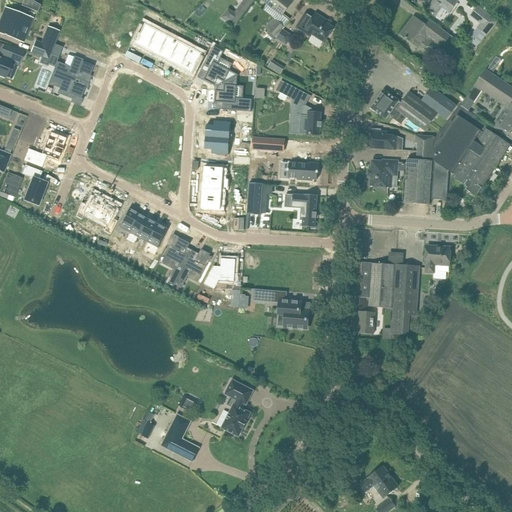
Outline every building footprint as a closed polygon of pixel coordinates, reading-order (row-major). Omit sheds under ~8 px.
[(242,0),(244,1),(235,13),(241,17),(253,0),(242,0)] [(289,0),(263,0),(272,7),(282,15),(286,10),(293,2),(289,0)] [(448,11),(457,0),(455,0),(427,0),(423,5),(429,9),(428,10),(430,11),(430,10),(436,14),(442,7),(448,11)] [(487,32),(497,20),(478,5),(470,16),(479,24),(476,28),(477,28),(469,38),(477,44),(487,32)] [(0,33),(17,40),(26,16),(5,7),(0,19),(0,33)] [(325,43),(334,28),(321,20),(323,18),(315,13),(311,20),(304,16),(296,28),(310,37),(312,35),(325,43)] [(401,35),(411,42),(419,48),(422,43),(427,46),(438,45),(442,47),(450,35),(427,18),(427,19),(432,23),(429,28),(414,17),(401,35)] [(269,31),(275,36),(284,27),(278,22),(269,31)] [(145,24),(135,44),(147,50),(157,30),(145,24)] [(59,31),(47,27),(41,43),(35,40),(31,52),(48,59),(59,31)] [(276,39),(286,45),(293,35),(283,29),(276,39)] [(157,30),(147,50),(158,55),(168,36),(157,30)] [(168,36),(158,55),(169,61),(179,42),(168,36)] [(179,42),(169,61),(180,67),(190,48),(179,42)] [(62,47),(55,44),(51,54),(58,57),(62,47)] [(0,74),(5,77),(11,62),(18,65),(19,62),(23,52),(5,45),(1,55),(2,55),(1,58),(0,57),(0,74)] [(214,47),(202,69),(208,72),(204,79),(214,85),(215,84),(217,86),(218,86),(237,75),(238,75),(218,65),(224,53),(214,47)] [(190,48),(180,67),(192,73),(202,54),(190,48)] [(57,62),(59,57),(51,54),(47,64),(49,65),(55,67),(57,62)] [(55,67),(54,70),(86,82),(83,81),(85,74),(90,76),(90,75),(94,66),(83,61),(83,60),(74,56),(70,66),(57,62),(55,67)] [(257,65),(248,60),(245,65),(251,68),(257,65)] [(269,60),(266,68),(280,73),(283,66),(269,60)] [(492,63),(487,71),(492,74),(498,67),(492,63)] [(54,70),(51,77),(62,82),(59,88),(57,93),(72,99),(74,95),(81,98),(85,88),(84,87),(86,82),(54,70)] [(492,127),(511,139),(511,103),(511,101),(511,87),(492,74),(487,71),(486,70),(475,86),(505,106),(492,127)] [(217,91),(216,102),(224,102),(224,109),(253,109),(253,103),(236,102),(237,91),(237,75),(218,86),(218,91),(217,91)] [(276,90),(276,91),(293,99),(296,101),(296,100),(295,100),(300,91),(310,97),(311,97),(311,96),(281,81),(276,90)] [(456,106),(431,87),(421,101),(438,113),(446,120),(456,106)] [(255,89),(255,99),(263,100),(263,89),(255,89)] [(409,92),(401,103),(385,91),(383,94),(382,93),(379,97),(380,98),(372,108),(372,107),(370,109),(378,115),(379,114),(386,119),(388,116),(395,121),(401,113),(425,131),(438,113),(421,101),(409,92)] [(465,99),(461,106),(469,111),(474,104),(466,98),(465,99)] [(315,113),(315,111),(315,110),(306,105),(299,102),(299,103),(302,104),(301,123),(291,123),(290,133),(320,135),(321,128),(322,128),(322,127),(321,127),(321,123),(322,123),(322,122),(321,122),(322,113),(321,113),(315,113)] [(0,105),(0,115),(6,118),(9,109),(0,105)] [(486,125),(486,123),(469,111),(461,106),(459,105),(436,137),(434,139),(430,199),(450,200),(452,176),(453,177),(488,126),(486,125)] [(29,117),(21,136),(36,141),(43,123),(29,117)] [(206,126),(206,137),(228,139),(229,123),(214,122),(214,126),(206,126)] [(492,129),(488,126),(453,177),(468,187),(466,190),(477,197),(511,145),(491,131),(492,129)] [(372,128),(372,130),(371,130),(370,147),(396,149),(397,135),(387,134),(387,131),(380,131),(381,129),(372,128)] [(13,129),(10,136),(16,138),(19,131),(13,129)] [(28,149),(23,160),(41,168),(46,156),(57,161),(60,154),(61,154),(63,148),(62,148),(66,139),(49,132),(41,154),(28,149)] [(434,139),(436,137),(415,135),(415,143),(418,143),(417,160),(407,159),(407,163),(398,163),(398,161),(387,160),(387,162),(372,161),(370,187),(388,188),(389,176),(397,176),(398,170),(407,171),(404,203),(430,205),(430,199),(434,139)] [(206,137),(205,148),(212,149),(212,153),(227,154),(228,139),(206,137)] [(253,138),(252,149),(273,151),(274,139),(253,138)] [(7,143),(4,151),(10,153),(13,146),(7,143)] [(0,172),(3,173),(11,155),(0,150),(0,172)] [(289,162),(288,178),(297,179),(297,180),(312,181),(312,180),(317,180),(318,163),(308,163),(289,162)] [(26,166),(23,173),(34,178),(25,200),(38,205),(47,183),(39,180),(43,173),(26,166)] [(199,176),(199,178),(223,180),(223,170),(199,168),(199,176)] [(6,173),(0,187),(13,192),(19,179),(6,173)] [(199,178),(198,188),(222,190),(224,190),(225,180),(223,180),(199,178)] [(249,183),(247,214),(261,215),(261,213),(266,214),(267,200),(262,200),(263,184),(249,183)] [(198,188),(197,198),(221,200),(222,190),(198,188)] [(96,219),(106,199),(103,198),(104,196),(97,193),(96,195),(94,193),(88,206),(81,203),(76,217),(81,219),(84,213),(96,219)] [(285,194),(285,205),(303,207),(302,217),(302,227),(316,228),(316,218),(317,213),(318,196),(304,195),(293,194),(293,195),(285,194)] [(197,198),(197,209),(220,211),(221,200),(197,198)] [(117,206),(115,204),(116,203),(109,199),(108,201),(106,199),(96,219),(107,225),(103,231),(110,234),(117,221),(111,218),(117,206)] [(127,211),(118,229),(128,234),(137,216),(127,211)] [(137,216),(128,234),(137,239),(147,221),(137,216)] [(147,221),(137,239),(147,244),(156,226),(147,221)] [(156,226),(147,244),(157,249),(167,231),(156,226)] [(170,246),(164,257),(176,263),(173,268),(175,269),(171,276),(170,276),(166,283),(174,287),(193,250),(188,248),(190,243),(179,237),(174,247),(170,245),(170,246)] [(426,256),(426,264),(427,264),(426,272),(434,273),(434,271),(449,272),(450,266),(450,258),(451,248),(427,246),(426,256)] [(193,250),(174,287),(174,288),(176,284),(176,285),(182,288),(188,277),(191,271),(201,276),(212,257),(209,255),(210,254),(201,249),(199,254),(193,250)] [(294,252),(268,251),(268,258),(283,259),(282,272),(311,273),(311,269),(308,269),(309,260),(294,260),(294,252)] [(136,265),(140,258),(135,256),(131,262),(136,265)] [(213,266),(204,285),(214,291),(219,281),(235,283),(236,260),(221,259),(221,267),(213,266)] [(251,262),(243,261),(242,275),(250,276),(251,262)] [(392,308),(395,265),(362,262),(360,297),(369,298),(369,307),(392,308)] [(419,266),(395,265),(392,308),(391,334),(391,340),(404,341),(408,335),(421,315),(417,315),(417,310),(419,266)] [(310,278),(311,273),(282,272),(281,288),(292,289),(292,285),(307,286),(307,278),(310,278)] [(250,276),(242,275),(241,288),(249,288),(250,276)] [(255,294),(254,300),(272,302),(272,299),(273,291),(255,289),(255,294)] [(232,290),(230,307),(239,307),(240,290),(232,290)] [(286,310),(285,327),(307,329),(308,312),(300,311),(301,302),(280,300),(279,310),(286,310)] [(358,324),(359,324),(359,333),(373,334),(375,312),(359,311),(358,324)] [(247,401),(253,391),(231,380),(224,395),(230,397),(227,405),(232,407),(221,427),(239,436),(243,428),(244,428),(247,422),(246,421),(250,413),(241,409),(244,403),(246,404),(247,401)] [(192,461),(199,448),(180,438),(189,421),(177,415),(162,446),(192,461)] [(147,438),(154,425),(143,420),(136,433),(147,438)] [(398,487),(384,467),(369,478),(359,485),(365,492),(374,485),(383,498),(398,487)] [(390,499),(377,508),(379,511),(387,511),(395,506),(390,499)]
